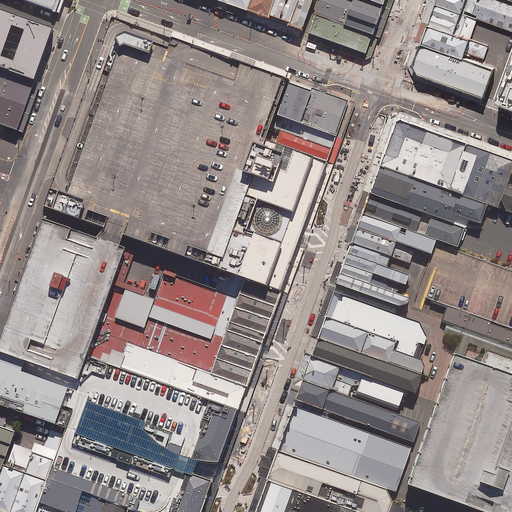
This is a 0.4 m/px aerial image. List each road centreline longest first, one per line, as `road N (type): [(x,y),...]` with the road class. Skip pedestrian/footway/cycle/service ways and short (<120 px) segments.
road 1 (residential): [(380,86),(252,462),(226,511)]
road 2 (tertiary): [(138,0),(380,86)]
road 3 (tertiary): [(24,183),(93,0)]
road 4 (tertiary): [(380,86),(511,134)]
